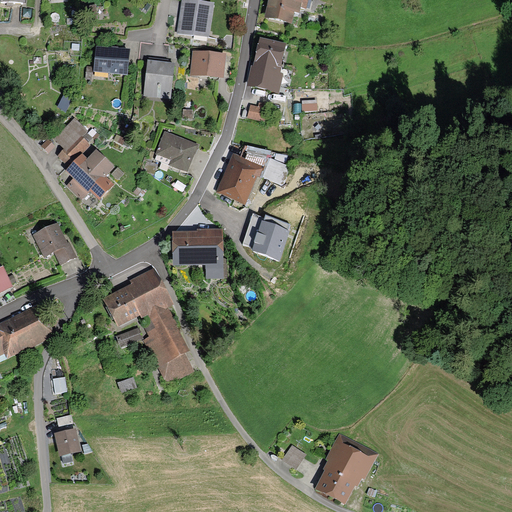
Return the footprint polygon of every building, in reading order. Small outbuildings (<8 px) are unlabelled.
[(214,2),(194,0),(181,0),(177,33),(209,37),(214,2)] [(268,0),(265,18),(292,23),(295,12),(300,13),(301,7),(307,9),(308,0),(268,0)] [(287,43),(260,37),(253,66),(251,65),(247,86),(279,93),(284,73),(280,72),(287,43)] [(130,49),(97,46),(94,72),(128,75),(130,49)] [(227,53),(193,51),(190,75),(224,78),(227,53)] [(175,63),(148,60),(144,96),(171,99),(175,63)] [(92,80),(93,67),(87,66),(85,79),(92,80)] [(71,99),(63,96),(58,107),(66,111),(71,99)] [(317,100),(302,101),(302,111),(317,110),(317,100)] [(258,106),(250,105),(247,118),(265,123),(269,105),(259,102),(258,106)] [(88,143),(93,138),(87,132),(88,131),(75,118),(53,139),(64,149),(58,156),(69,167),(82,153),(83,154),(91,145),(88,143)] [(199,145),(165,131),(155,154),(157,155),(155,159),(188,172),(199,145)] [(125,139),(117,134),(114,140),(122,145),(125,139)] [(55,146),(48,139),(41,146),(48,153),(55,146)] [(115,167),(96,149),(87,158),(83,154),(82,153),(69,167),(66,170),(73,178),(67,186),(81,200),(90,191),(99,200),(115,184),(106,176),(115,167)] [(245,158),(233,153),(216,193),(245,205),(257,176),(259,177),(264,167),(245,159),(245,158)] [(291,167),(270,158),(262,177),(283,186),(291,167)] [(155,175),(158,164),(147,161),(144,171),(155,175)] [(118,167),(111,174),(118,180),(124,173),(118,167)] [(142,190),(138,187),(133,192),(137,196),(139,194),(142,190)] [(144,187),(142,190),(139,194),(142,197),(147,190),(144,187)] [(291,224),(265,215),(265,217),(253,213),(242,244),(253,248),(252,251),(279,261),(290,231),(288,231),(291,224)] [(57,223),(33,235),(44,257),(54,252),(60,266),(77,257),(70,242),(68,243),(57,223)] [(197,231),(172,231),(173,265),(206,265),(206,279),(227,278),(227,258),(224,258),(223,228),(197,229),(197,231)] [(9,277),(3,265),(0,266),(0,292),(13,287),(12,283),(9,277)] [(155,268),(129,281),(131,284),(103,298),(118,327),(140,315),(143,321),(141,322),(149,337),(143,340),(167,385),(194,371),(185,353),(189,351),(176,325),(177,324),(168,307),(174,304),(155,268)] [(55,332),(41,303),(0,322),(0,356),(5,354),(7,358),(51,339),(49,334),(55,332)] [(144,339),(139,327),(116,336),(120,348),(144,339)] [(133,377),(118,382),(122,393),(137,388),(133,377)] [(70,417),(55,420),(57,427),(72,424),(70,417)] [(76,431),(55,436),(61,460),(82,454),(76,431)] [(378,454),(339,433),(326,459),(328,460),(323,469),(325,470),(315,488),(345,504),(355,485),(358,487),(362,479),(365,480),(378,454)] [(307,455),(292,445),(282,460),(297,470),(307,455)]
